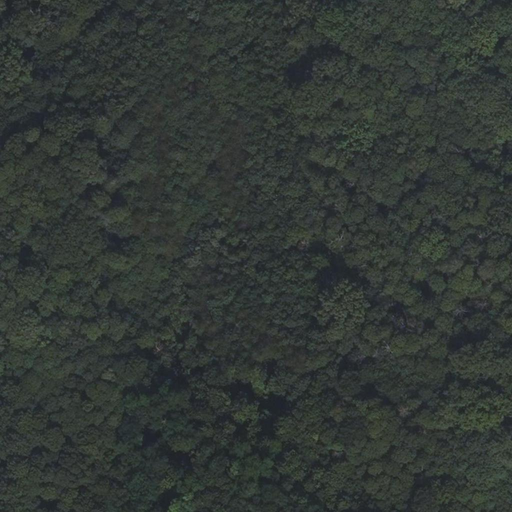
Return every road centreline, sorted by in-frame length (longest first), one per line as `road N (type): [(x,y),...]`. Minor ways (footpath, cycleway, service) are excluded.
road 1 (track): [(0,199),(360,511)]
road 2 (track): [(511,160),(489,0)]
